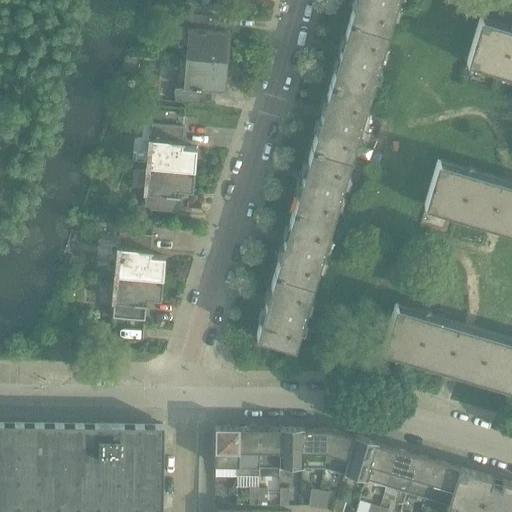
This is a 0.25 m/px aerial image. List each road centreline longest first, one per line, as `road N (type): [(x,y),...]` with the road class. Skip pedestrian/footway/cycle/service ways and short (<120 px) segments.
road 1 (residential): [(184,399),(296,0)]
road 2 (residential): [(184,399),(309,399),(394,410),(511,451)]
road 3 (residential): [(0,398),(184,399)]
